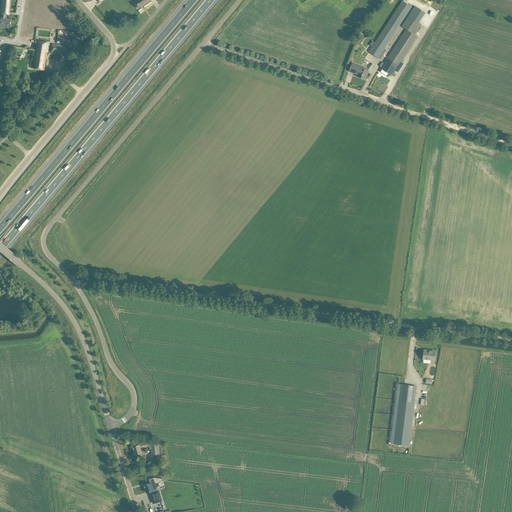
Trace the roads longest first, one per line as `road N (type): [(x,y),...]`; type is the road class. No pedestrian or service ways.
road 1 (unclassified): [(110,429),(129,415),(132,392),(86,303),(44,247),(44,232),(241,0)]
road 2 (track): [(66,274),(511,335)]
road 3 (motorway): [(0,247),(212,0)]
road 4 (motorway): [(192,0),(0,227)]
road 5 (unclassified): [(0,195),(113,53),(76,0)]
road 6 (unclassified): [(110,429),(73,321),(0,246)]
